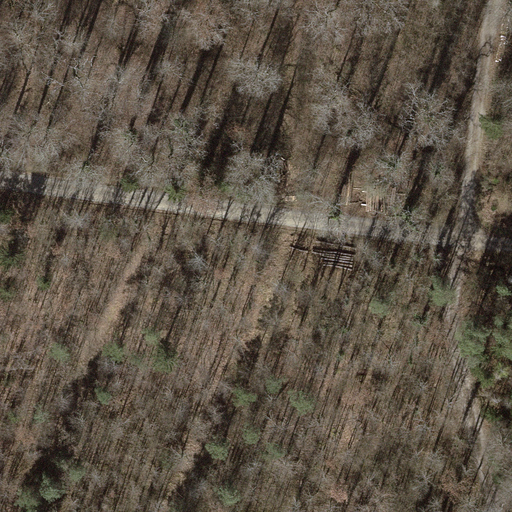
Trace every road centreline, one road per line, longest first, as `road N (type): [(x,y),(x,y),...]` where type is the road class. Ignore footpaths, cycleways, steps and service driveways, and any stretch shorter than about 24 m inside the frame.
road 1 (track): [(493,0),(451,320),(495,511)]
road 2 (track): [(511,243),(0,181)]
